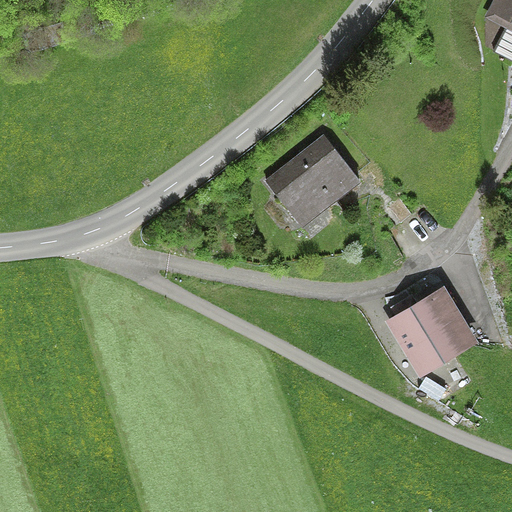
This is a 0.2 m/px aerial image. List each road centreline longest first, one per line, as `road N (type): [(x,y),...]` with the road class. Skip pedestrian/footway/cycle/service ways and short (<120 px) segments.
road 1 (residential): [(511,137),(474,207),(420,262),(376,290),(328,296),(168,261),(116,261)]
road 2 (residential): [(511,459),(116,261)]
road 3 (tertiary): [(91,232),(168,189),(261,120),(375,0)]
